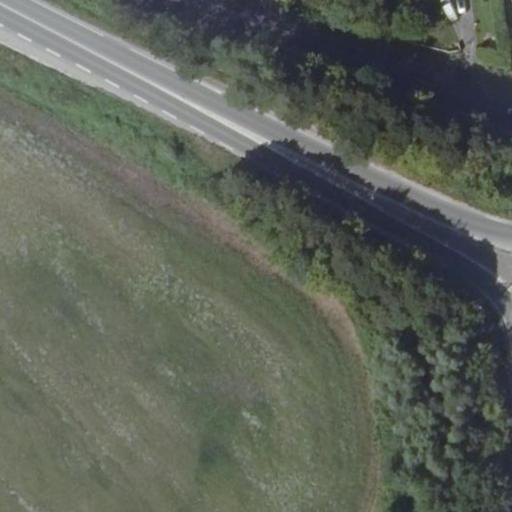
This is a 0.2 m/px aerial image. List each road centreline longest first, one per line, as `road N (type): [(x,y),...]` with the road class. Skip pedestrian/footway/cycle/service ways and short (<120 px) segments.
road 1 (secondary): [(0,10),(468,273),(511,314)]
road 2 (secondary): [(511,236),(441,213),(0,1)]
road 3 (residential): [(174,0),(511,113)]
